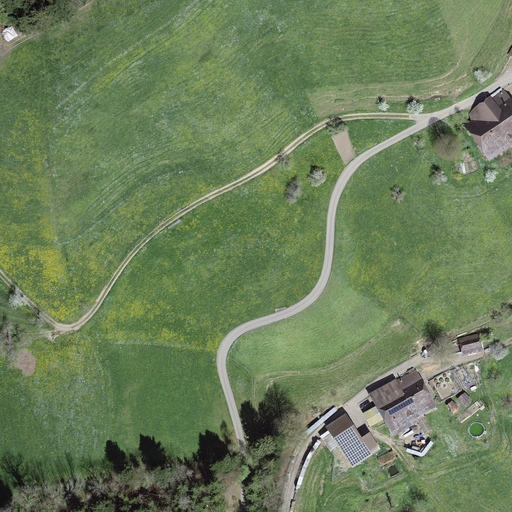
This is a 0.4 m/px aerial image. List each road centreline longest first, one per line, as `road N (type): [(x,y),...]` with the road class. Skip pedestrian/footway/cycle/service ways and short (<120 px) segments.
road 1 (unclassified): [(244,511),(245,459),(221,367),(224,346),(246,326),(301,305),(322,284),(332,206),(354,164),(511,77)]
road 2 (track): [(433,118),(325,123),(270,166),(169,220),(135,248),(84,321),(53,334),(0,334)]
road 3 (track): [(489,351),(430,374),(406,368),(367,391),(306,448),(285,511)]
road 4 (track): [(406,368),(511,305)]
